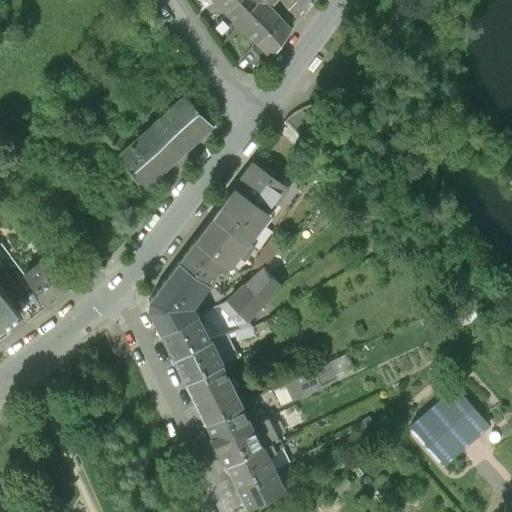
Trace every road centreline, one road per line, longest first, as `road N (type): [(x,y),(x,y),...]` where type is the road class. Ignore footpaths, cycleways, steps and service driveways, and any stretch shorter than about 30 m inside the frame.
road 1 (residential): [(115,288),(222,511)]
road 2 (tertiary): [(115,288),(250,123)]
road 3 (tertiary): [(250,123),(341,0)]
road 4 (unclassified): [(250,123),(163,0)]
road 5 (tertiary): [(0,382),(115,288)]
